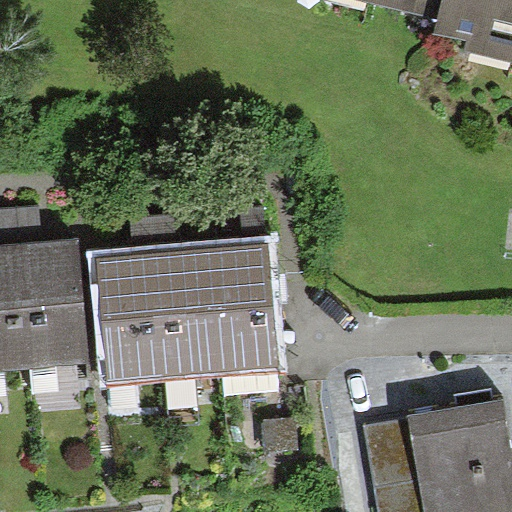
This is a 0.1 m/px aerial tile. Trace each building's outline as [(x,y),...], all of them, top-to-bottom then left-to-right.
[(511,0),(452,0),(452,4),(511,19),(511,0)] [(0,347),(96,339),(85,222),(0,229),(0,347)] [(283,344),(272,228),(109,243),(119,358),(283,344)] [(438,511),(451,511),(511,501),(511,387),(511,380),(418,397),(419,404),(436,499),(438,511)] [(436,499),(419,404),(372,413),(389,507),(436,499)]
